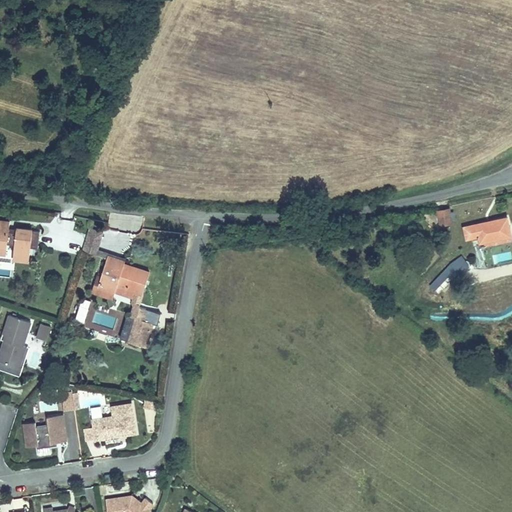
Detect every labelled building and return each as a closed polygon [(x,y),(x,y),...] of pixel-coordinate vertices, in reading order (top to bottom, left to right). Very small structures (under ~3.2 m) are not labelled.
[(444,205),(433,207),(434,221),(447,219),(444,205)] [(503,214),(458,223),(460,236),(474,234),(475,247),(486,245),(484,234),(506,230),(503,214)] [(5,220),(0,219),(0,246),(3,247),(3,249),(9,249),(9,254),(8,259),(25,260),(26,245),(34,246),(36,229),(28,228),(12,226),(12,230),(4,230),(5,225),(5,220)] [(98,228),(85,223),(78,247),(92,252),(98,228)] [(506,230),(484,234),(486,245),(508,241),(506,230)] [(0,253),(9,254),(9,249),(3,249),(3,247),(0,246),(0,253)] [(120,259),(101,253),(90,284),(110,291),(112,285),(124,288),(121,297),(123,304),(119,315),(123,316),(116,338),(138,346),(147,321),(140,318),(143,309),(136,306),(134,297),(142,273),(119,264),(120,259)] [(81,305),(71,301),(65,316),(75,320),(81,305)] [(22,345),(22,344),(19,343),(27,319),(6,312),(0,329),(0,330),(2,332),(1,337),(0,338),(0,358),(16,364),(22,345)] [(47,324),(37,321),(33,334),(43,337),(47,324)] [(0,367),(16,373),(25,346),(22,345),(16,364),(0,358),(0,367)] [(69,393),(60,394),(62,408),(71,406),(69,393)] [(133,430),(128,400),(108,404),(109,413),(89,416),(92,436),(133,430)] [(32,420),(20,421),(23,442),(34,441),(35,445),(53,442),(53,438),(63,437),(59,412),(44,415),(44,421),(32,423),(32,420)] [(128,492),(102,496),(104,511),(143,511),(148,507),(145,505),(149,500),(142,494),(138,500),(134,496),(131,499),(129,497),(128,492)]
